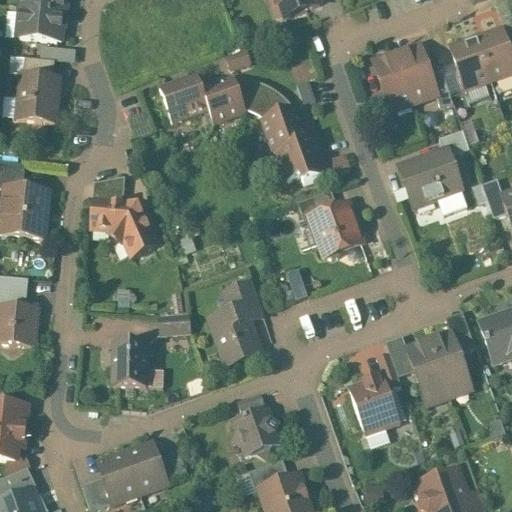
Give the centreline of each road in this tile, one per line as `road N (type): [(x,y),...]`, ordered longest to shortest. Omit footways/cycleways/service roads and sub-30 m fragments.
road 1 (residential): [(94,0),(89,57),(107,104),(105,145),(74,185),(58,438)]
road 2 (residential): [(408,276),(328,50),(460,0)]
road 3 (residential): [(58,438),(102,440),(296,376)]
road 4 (residential): [(408,276),(277,325),(292,364)]
road 5 (residential): [(292,364),(423,316),(419,306)]
road 6 (residential): [(349,511),(296,376)]
